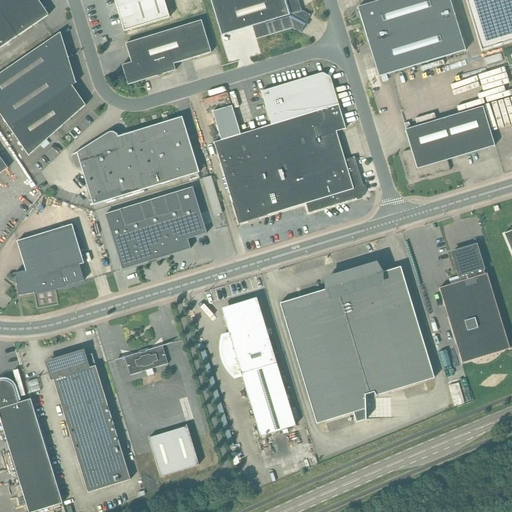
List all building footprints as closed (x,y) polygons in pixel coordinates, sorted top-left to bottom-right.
[(0,0),(0,48),(49,15),(39,1),(38,0),(0,0)] [(114,0),(124,32),(170,18),(164,0),(114,0)] [(301,33),(311,15),(302,10),(298,0),(210,0),(222,36),(252,26),(256,39),(292,28),(301,33)] [(382,0),(358,8),(361,18),(379,77),(465,51),(450,0),(382,0)] [(511,0),(466,0),(482,51),(511,41),(511,0)] [(211,53),(208,43),(202,21),(126,44),(131,63),(122,65),(128,85),(176,70),(174,64),(211,53)] [(77,82),(76,83),(61,33),(0,74),(0,114),(29,156),(86,105),(72,86),(77,83),(77,82)] [(222,140),(214,143),(239,224),(306,204),(309,213),(357,199),(356,197),(360,196),(361,195),(363,192),(363,190),(362,187),(363,186),(355,158),(326,166),(317,138),(346,129),(330,77),(323,73),(261,92),(272,125),(240,135),(232,106),(213,112),(222,140)] [(408,150),(403,152),(401,155),(409,180),(412,182),(450,170),(447,160),(495,146),(483,107),(411,128),(409,123),(404,124),(406,130),(405,130),(412,152),(409,152),(408,150)] [(130,133),(118,137),(118,136),(117,135),(116,134),(114,133),(112,132),(111,132),(110,133),(109,133),(72,156),(77,153),(93,206),(199,173),(190,142),(184,144),(176,119),(130,133)] [(0,174),(8,168),(0,156),(0,174)] [(210,206),(218,204),(211,176),(203,178),(210,206)] [(207,234),(207,233),(192,188),(105,214),(122,270),(190,249),(188,239),(207,234)] [(17,273),(15,273),(17,286),(19,296),(35,293),(35,295),(44,293),(53,291),(65,287),(85,281),(80,265),(84,264),(72,225),(17,242),(26,271),(17,273)] [(462,363),(510,349),(487,274),(485,275),(476,245),(452,253),(461,282),(439,288),(462,363)] [(334,277),(370,394),(374,393),(377,397),(377,396),(435,378),(401,267),(382,273),(376,264),(334,277)] [(365,395),(370,394),(334,277),(333,277),(333,283),(326,284),(327,290),(280,304),(317,424),(365,409),(365,410),(366,410),(365,395)] [(296,426),(259,306),(249,304),(240,306),(231,310),(224,317),(229,336),(223,337),(222,343),(222,350),(223,356),(225,362),(227,367),(231,372),(235,376),(241,375),(260,437),(296,426)] [(122,358),(122,359),(125,358),(130,376),(168,364),(163,346),(166,345),(165,345),(146,351),(146,352),(142,353),(141,352),(122,358)] [(130,480),(92,354),(85,356),(84,353),(66,358),(65,356),(57,359),(57,361),(47,364),(52,380),(53,380),(88,493),(130,480)] [(0,418),(28,511),(35,511),(63,504),(31,399),(19,403),(14,389),(14,387),(13,385),(12,385),(10,383),(8,382),(7,384),(2,383),(0,383),(0,418)] [(452,406),(462,404),(459,383),(448,385),(452,406)] [(187,426),(149,438),(161,476),(199,465),(187,426)]
